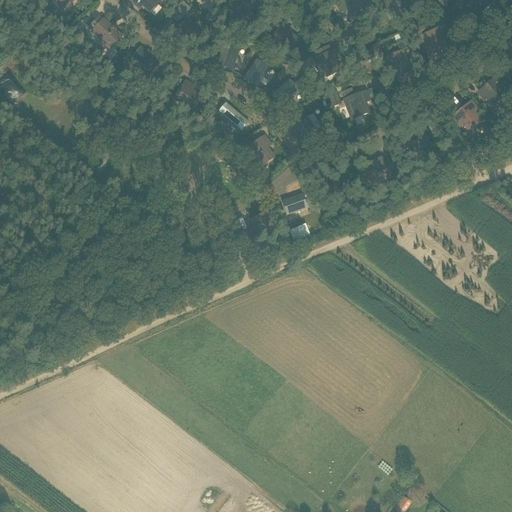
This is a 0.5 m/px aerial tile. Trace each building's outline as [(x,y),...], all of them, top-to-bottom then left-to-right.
[(53,0),(61,9),(72,0),(53,0)] [(137,0),(133,4),(139,9),(142,6),(149,12),(157,3),(154,0),(137,0)] [(370,3),(365,0),(347,0),(340,9),(351,18),(360,8),(363,11),(370,3)] [(408,0),(390,0),(385,7),(397,16),(405,5),(409,7),(412,2),(408,0)] [(244,30),(255,19),(248,12),(252,9),(245,2),(231,16),(244,30)] [(178,10),(170,19),(176,24),(184,16),(178,10)] [(220,15),(212,24),(217,27),(220,23),(222,24),(226,19),(220,15)] [(101,23),(98,20),(89,30),(109,49),(120,37),(103,21),(101,23)] [(186,21),(171,36),(177,43),(181,39),(188,47),(200,35),(186,21)] [(290,30),(283,25),(271,42),(287,53),(296,40),(287,34),(290,30)] [(428,32),(424,25),(416,31),(419,37),(428,32)] [(438,30),(421,39),(430,56),(443,49),(437,37),(441,35),(438,30)] [(81,36),(76,41),(80,44),(85,39),(81,36)] [(414,46),(410,38),(397,44),(401,52),(414,46)] [(232,72),(240,49),(224,44),(217,67),(232,72)] [(267,44),(263,49),(269,54),(273,48),(267,44)] [(339,59),(335,51),(319,59),(320,62),(315,64),(322,79),(339,71),(335,61),(339,59)] [(410,70),(402,52),(384,60),(388,68),(392,66),(396,76),(410,70)] [(256,89),(270,70),(256,60),(242,80),(256,89)] [(139,83),(146,73),(139,68),(136,66),(129,61),(122,71),(139,83)] [(282,109),(300,93),(290,81),(271,96),(282,109)] [(501,87),(496,81),(480,95),(485,101),(488,98),(494,105),(504,96),(498,89),(501,87)] [(191,111),(200,97),(191,92),(194,88),(186,82),(175,100),(191,111)] [(164,93),(157,103),(162,106),(169,96),(164,93)] [(345,101),(352,119),(368,113),(363,100),(368,99),(366,93),(345,101)] [(246,117),(227,103),(221,112),(240,126),(246,117)] [(477,110),(471,103),(454,118),(467,132),(480,121),(474,113),(477,110)] [(327,136),(314,115),(300,124),(313,145),(327,136)] [(247,151),(259,167),(272,157),(266,148),(270,145),(264,138),(247,151)] [(421,139),(400,150),(409,167),(426,158),(422,149),(426,147),(421,139)] [(238,146),(232,151),(236,156),(242,151),(238,146)] [(195,156),(180,169),(188,178),(203,165),(195,156)] [(399,172),(393,159),(384,164),(382,160),(372,164),(374,169),(368,172),(374,185),(399,172)] [(215,171),(199,184),(207,193),(223,180),(215,171)] [(337,205),(353,192),(340,176),(332,182),(335,186),(327,193),(337,205)] [(156,191),(143,206),(153,214),(165,198),(156,191)] [(288,205),(293,216),(313,207),(307,195),(288,205)] [(260,239),(275,232),(270,223),(275,221),(271,212),(252,221),(260,239)] [(185,216),(173,231),(182,239),(195,223),(185,216)] [(292,246),(288,236),(280,240),(284,249),(292,246)] [(216,245),(199,255),(204,265),(222,256),(216,245)] [(404,497),(395,510),(398,511),(406,511),(413,504),(404,497)]
